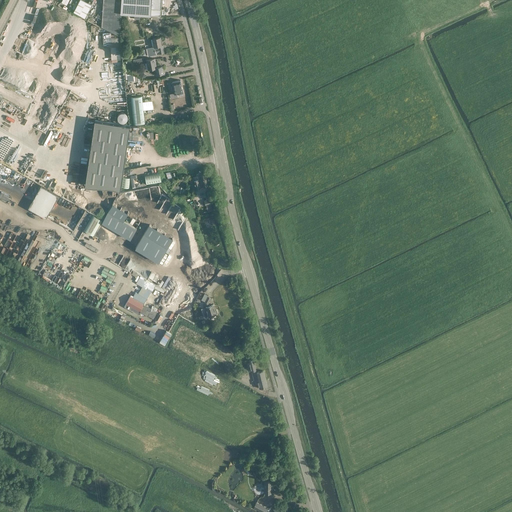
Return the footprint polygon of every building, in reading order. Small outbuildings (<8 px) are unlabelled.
[(85,17),(91,4),(84,0),(79,0),(73,11),(85,17)] [(121,13),(121,10),(120,10),(121,1),(116,1),(115,0),(103,0),(101,26),(120,35),(121,13)] [(121,0),(121,10),(121,13),(151,15),(161,16),(161,9),(161,0),(121,0)] [(120,37),(112,37),(112,46),(120,46),(120,37)] [(162,45),(161,40),(160,37),(153,38),(154,47),(147,48),(148,55),(164,52),(163,45),(162,45)] [(121,45),(120,46),(112,46),(111,46),(112,59),(117,59),(122,59),(121,45)] [(157,67),(155,58),(146,60),(148,70),(155,68),(157,75),(164,74),(163,66),(157,67)] [(183,92),(181,80),(172,81),(174,93),(170,94),(171,99),(178,97),(177,93),(183,92)] [(131,97),(134,124),(145,123),(141,95),(131,97)] [(95,119),(85,185),(120,191),(130,125),(95,119)] [(208,186),(204,170),(199,171),(200,173),(197,174),(197,177),(199,182),(199,181),(200,184),(199,184),(200,188),(208,186)] [(160,172),(145,174),(147,186),(162,183),(160,172)] [(130,178),(122,177),(121,187),(129,188),(130,178)] [(46,218),(59,196),(41,185),(28,208),(46,218)] [(180,186),(173,185),(172,190),(175,190),(175,191),(178,191),(178,192),(186,194),(187,189),(183,189),(183,187),(183,186),(180,185),(180,186)] [(0,197),(6,201),(9,196),(1,192),(0,193),(0,197)] [(215,210),(213,203),(211,199),(205,201),(204,202),(205,205),(206,205),(207,208),(211,207),(212,211),(215,210)] [(115,206),(104,224),(132,240),(138,230),(126,223),(130,215),(115,206)] [(93,235),(102,221),(93,216),(84,230),(93,235)] [(173,238),(149,225),(135,249),(158,263),(173,238)] [(156,311),(157,308),(152,305),(151,308),(143,304),(155,284),(140,276),(136,282),(142,285),(138,293),(136,292),(133,297),(130,295),(124,306),(138,314),(140,311),(153,319),(157,311),(156,311)] [(209,306),(208,302),(211,298),(208,296),(208,295),(205,293),(201,300),(205,302),(206,307),(204,307),(206,313),(204,313),(206,316),(209,316),(216,314),(216,313),(217,313),(217,312),(217,310),(216,310),(215,310),(213,304),(209,306)] [(239,352),(186,323),(176,341),(229,370),(238,353),(239,352)] [(257,372),(253,359),(249,360),(254,382),(258,381),(259,388),(267,386),(264,370),(257,372)] [(253,471),(246,465),(243,468),(250,474),(253,471)] [(260,488),(260,491),(261,492),(264,492),(272,492),(272,488),(273,488),(273,480),(264,480),(264,484),(264,487),(261,487),(260,488)] [(256,502),(253,507),(261,511),(260,511),(265,511),(268,508),(256,502)]
